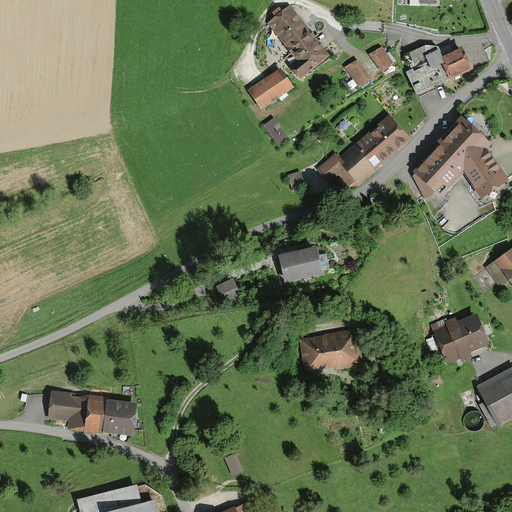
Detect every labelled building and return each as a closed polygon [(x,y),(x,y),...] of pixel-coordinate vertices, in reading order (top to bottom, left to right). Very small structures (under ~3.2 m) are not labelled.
[(290,9),(268,25),(296,63),(288,69),(295,79),(325,57),(290,9)] [(422,48),(402,57),(407,69),(403,71),(415,97),(468,73),(458,51),(441,59),(436,49),(422,48)] [(380,49),(368,56),(379,73),(391,65),(380,49)] [(356,62),(345,70),(358,90),(370,82),(356,62)] [(288,88),(276,72),(246,93),(258,110),(288,88)] [(338,152),(316,172),(327,183),(338,173),(352,188),(406,139),(387,118),(343,158),(338,152)] [(271,121),(262,127),(278,148),(287,141),(271,121)] [(460,122),(417,171),(441,193),(463,168),(483,195),(505,180),(482,150),(487,145),(460,122)] [(297,175),(285,178),(289,190),(301,187),(297,175)] [(313,251),(277,259),(282,283),(318,275),(313,251)] [(511,251),(488,269),(499,283),(505,278),(511,287),(511,251)] [(231,281),(215,288),(222,304),(239,296),(231,281)] [(484,345),(473,317),(457,323),(455,318),(427,328),(442,366),(467,356),(466,352),(484,345)] [(355,332),(298,340),(303,373),(359,364),(355,332)] [(511,371),(475,391),(493,424),(511,414),(511,371)] [(103,399),(48,394),(46,419),(66,421),(65,431),(129,436),(132,407),(103,405),(103,399)] [(236,452),(225,456),(232,475),(244,470),(236,452)] [(134,488),(75,503),(77,511),(153,511),(151,503),(139,507),(134,488)] [(258,511),(252,500),(227,511),(258,511)]
